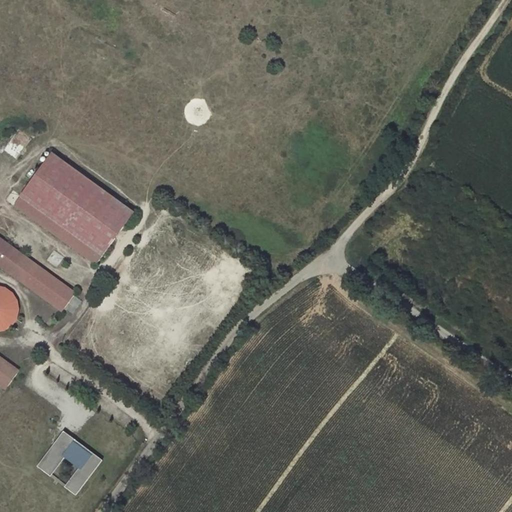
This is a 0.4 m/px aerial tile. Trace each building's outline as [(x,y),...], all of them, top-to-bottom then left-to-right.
[(52,153),(21,196),(103,256),(134,213),(52,153)] [(21,196),(16,203),(98,262),(103,256),(21,196)] [(0,267),(10,275),(25,255),(0,237),(0,267)] [(25,255),(10,275),(23,284),(25,281),(35,268),(37,265),(25,255)] [(35,268),(25,281),(64,309),(74,296),(35,268)] [(0,286),(0,331),(1,331),(5,330),(8,328),(13,325),(16,320),(18,316),(19,311),(18,306),(17,300),(15,296),(12,292),(8,289),(4,287),(0,286)] [(17,374),(0,361),(0,381),(8,387),(17,374)] [(64,486),(76,495),(102,459),(63,430),(37,465),(52,476),(65,459),(77,468),(64,486)]
